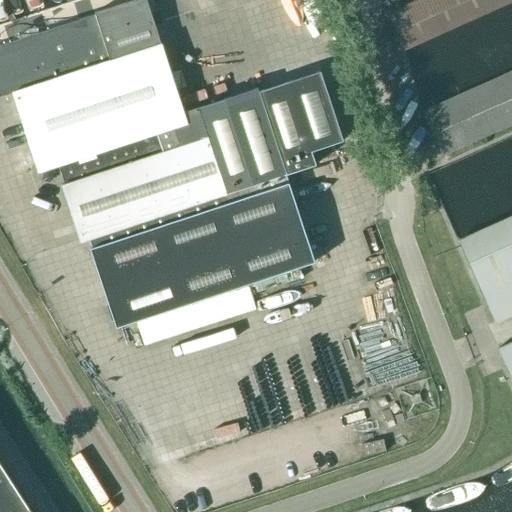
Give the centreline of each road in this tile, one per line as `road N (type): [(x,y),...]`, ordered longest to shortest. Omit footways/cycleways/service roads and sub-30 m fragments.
road 1 (unknown): [(0,161),(60,299),(96,344),(156,361),(201,352),(284,317),(322,291),(353,242),(353,108),(312,47)]
road 2 (unclassified): [(284,511),(417,468),(454,436),(460,391),(394,208)]
road 3 (unclassified): [(134,511),(0,293)]
